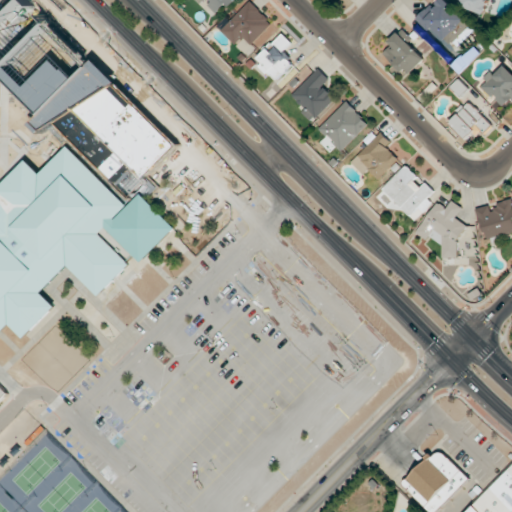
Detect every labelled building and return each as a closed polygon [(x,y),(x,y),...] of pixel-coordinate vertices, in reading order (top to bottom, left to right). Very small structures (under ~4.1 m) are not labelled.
[(201,0),(216,14),(226,3),(229,7),(235,0),(201,0)] [(455,50),(475,28),(444,0),(435,0),(420,17),(455,50)] [(461,0),(460,4),(484,14),(490,0),(461,0)] [(236,45),(243,37),(252,46),(273,23),(250,1),(221,31),(236,45)] [(426,59),(400,31),(389,42),(392,45),(385,52),(407,76),(426,59)] [(292,43),(284,34),(255,59),(275,81),(295,64),(284,51),(292,43)] [(494,75),(491,71),(479,82),(504,109),(511,101),(511,71),(506,65),(494,75)] [(337,98),(324,84),(330,79),(319,68),(290,96),(314,121),(337,98)] [(0,75),(1,76),(0,77),(0,186),(25,161),(40,176),(70,145),(131,205),(142,194),(176,227),(143,260),(108,226),(102,233),(133,263),(99,297),(69,267),(43,294),(55,306),(20,342),(8,329),(0,337),(0,75)] [(370,124),(347,101),(320,128),(342,151),(370,124)] [(449,122),(467,141),(480,128),(485,134),(494,126),(471,102),(449,122)] [(364,175),(369,170),(379,180),(400,159),(387,146),(391,142),(380,130),(368,142),(370,144),(351,162),(364,175)] [(435,192),(426,182),(423,185),(406,167),(383,188),(415,221),(434,203),(429,198),(435,192)] [(477,208),(486,239),(511,232),(511,197),(492,204),(477,208)] [(439,202),(416,233),(427,241),(430,236),(446,248),(443,252),(452,259),(462,246),(456,242),(468,226),(457,218),(464,208),(453,200),(447,208),(439,202)] [(0,383),(13,396),(0,409),(0,383)] [(436,511),(469,478),(439,448),(404,485),(431,511),(436,511)] [(511,511),(511,466),(465,511),(511,511)]
